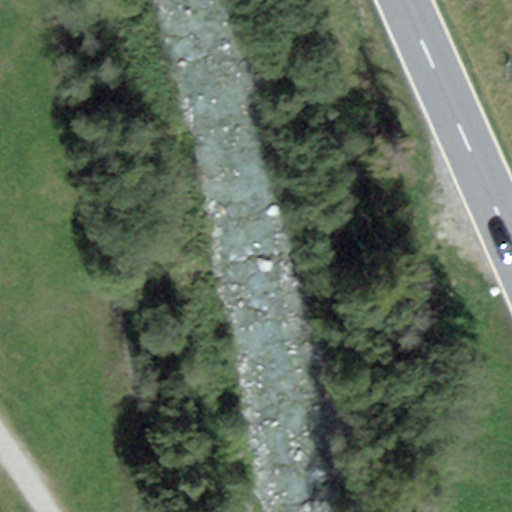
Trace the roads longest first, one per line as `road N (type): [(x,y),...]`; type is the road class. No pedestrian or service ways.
road 1 (track): [(0,185),(67,511)]
road 2 (tertiary): [(412,0),(511,229)]
